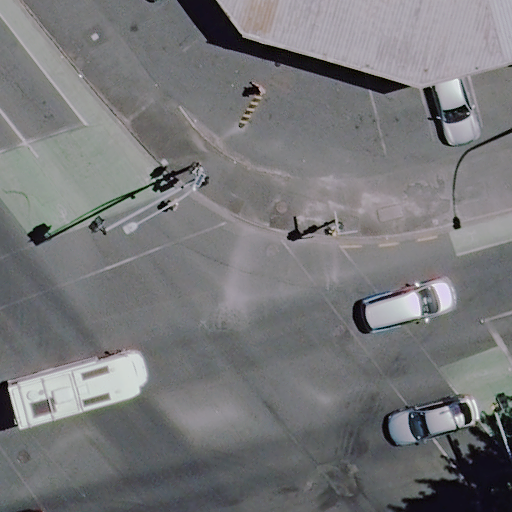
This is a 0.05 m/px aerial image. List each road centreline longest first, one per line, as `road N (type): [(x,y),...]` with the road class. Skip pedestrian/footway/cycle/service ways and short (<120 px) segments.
road 1 (secondary): [(511,312),(209,426)]
road 2 (secondary): [(0,197),(209,426)]
road 3 (secondary): [(209,426),(0,501)]
road 4 (secondary): [(296,511),(209,426)]
